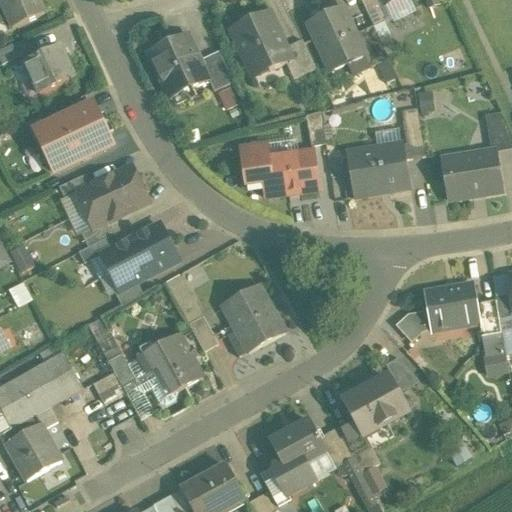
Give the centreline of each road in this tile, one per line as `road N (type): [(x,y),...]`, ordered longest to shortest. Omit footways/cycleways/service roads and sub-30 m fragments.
road 1 (residential): [(98,24),(178,173),(228,216),(284,240),(403,250)]
road 2 (residential): [(403,250),(382,311),(340,357),(101,494)]
